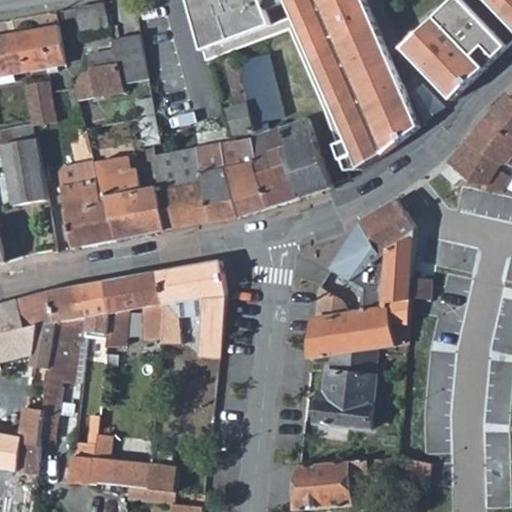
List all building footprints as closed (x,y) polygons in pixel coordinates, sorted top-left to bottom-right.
[(288,0),(193,0),(209,57),(299,23),(288,0)] [(348,172),(362,171),(387,155),(423,127),(368,0),(288,0),(299,23),(351,144),(339,149),(348,172)] [(421,61),(457,99),(511,45),(511,0),(470,0),(426,41),(434,49),(421,61)] [(110,1),(83,6),(86,31),(115,26),(110,1)] [(62,26),(0,38),(0,71),(17,68),(18,74),(70,65),(62,26)] [(143,36),(117,41),(122,66),(125,85),(150,81),(143,36)] [(426,41),(414,53),(421,61),(434,49),(426,41)] [(270,54),(239,62),(249,104),(257,132),(287,120),(270,54)] [(125,85),(122,66),(90,73),(78,86),(83,104),(128,96),(125,85)] [(29,74),(32,95),(54,91),(52,82),(41,83),(39,72),(29,74)] [(429,86),(418,96),(428,124),(449,107),(429,86)] [(60,120),(54,91),(32,95),(38,124),(60,120)] [(511,97),(511,98),(491,121),(511,136),(511,97)] [(153,98),(135,100),(142,146),(160,143),(153,98)] [(228,109),(235,136),(257,132),(252,113),(249,104),(228,109)] [(0,126),(0,144),(6,143),(40,138),(38,124),(37,121),(0,126)] [(293,167),(304,201),(336,190),(311,121),(256,140),(261,162),(257,164),(261,178),(293,167)] [(505,166),(510,168),(511,168),(511,136),(491,121),(472,142),(505,166)] [(50,199),(40,138),(6,143),(16,204),(50,199)] [(261,162),(256,140),(237,143),(244,169),(249,167),(254,180),(271,211),(304,201),(293,167),(261,178),(257,164),(261,162)] [(505,166),(472,142),(449,167),(469,184),(484,186),(484,189),(508,194),(511,186),(511,178),(502,173),(505,166)] [(235,201),(242,219),(271,211),(254,180),(249,167),(244,169),(239,170),(233,144),(223,146),(226,165),(230,183),(235,201)] [(103,146),(94,148),(98,161),(98,163),(110,161),(103,146)] [(206,186),(214,225),(242,219),(235,201),(230,183),(226,165),(223,146),(204,150),(200,150),(206,186)] [(166,194),(171,232),(214,225),(206,186),(200,150),(155,159),(166,194)] [(110,161),(98,163),(101,173),(110,208),(115,207),(123,241),(171,232),(166,194),(149,197),(142,157),(110,161)] [(63,168),(79,250),(80,250),(123,241),(115,207),(110,208),(101,173),(98,163),(98,161),(63,168)] [(363,225),(331,274),(348,286),(377,243),(388,249),(385,305),(347,310),(348,355),(383,351),(412,347),(415,301),(417,280),(421,229),(402,201),(363,225)] [(231,296),(225,264),(162,274),(167,310),(165,335),(182,334),(182,320),(206,317),(200,358),(223,360),(231,296)] [(164,343),(165,335),(167,310),(162,274),(137,278),(133,313),(146,311),(148,342),(164,343)] [(112,317),(111,334),(110,342),(109,349),(128,348),(133,313),(137,278),(109,283),(112,300),(112,317)] [(417,280),(415,301),(434,302),(436,282),(417,280)] [(109,283),(86,288),(91,321),(89,340),(110,342),(111,334),(112,317),(112,300),(109,283)] [(76,343),(89,344),(89,340),(91,321),(86,288),(54,293),(60,327),(54,370),(48,412),(44,440),(57,442),(66,384),(76,384),(80,350),(76,349),(76,343)] [(28,331),(38,329),(37,342),(35,356),(33,367),(54,370),(60,327),(54,293),(22,302),(28,331)] [(318,294),(316,315),(333,312),(334,295),(318,294)] [(38,329),(28,331),(22,302),(0,308),(0,350),(4,365),(35,356),(37,342),(38,329)] [(312,360),(334,357),(348,355),(347,310),(333,312),(316,315),(312,360)] [(379,377),(383,351),(348,355),(334,357),(333,373),(330,373),(327,394),(321,394),(318,424),(377,431),(382,378),(379,377)] [(22,437),(22,443),(43,446),(44,440),(48,412),(27,409),(22,437)] [(0,470),(21,473),(22,443),(22,437),(2,435),(0,447),(0,470)] [(21,473),(40,475),(43,446),(22,443),(21,473)] [(73,486),(95,488),(98,461),(76,458),(73,486)] [(402,477),(404,458),(381,460),(381,472),(402,477)] [(402,477),(430,484),(435,467),(404,458),(402,477)] [(106,485),(151,491),(154,467),(98,461),(95,488),(104,488),(106,485)] [(372,461),(301,467),(296,511),(354,507),(355,476),(373,474),(372,461)] [(154,467),(151,491),(178,494),(180,470),(154,467)] [(5,508),(29,511),(36,511),(39,489),(8,485),(5,508)]
